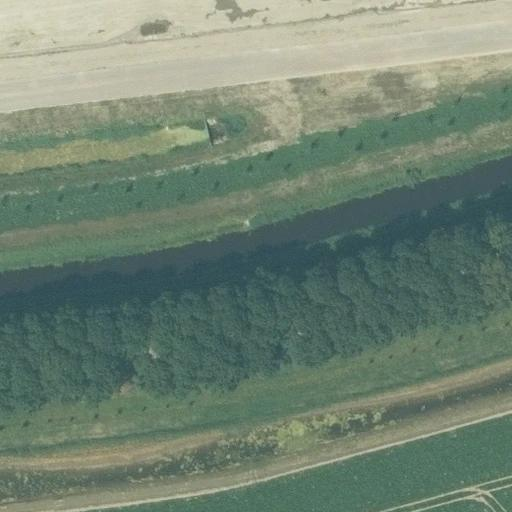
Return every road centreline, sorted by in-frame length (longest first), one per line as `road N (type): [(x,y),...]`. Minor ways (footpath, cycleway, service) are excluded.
road 1 (unclassified): [(0,383),(112,371),(348,324),(511,275)]
road 2 (unclassified): [(511,40),(0,98)]
